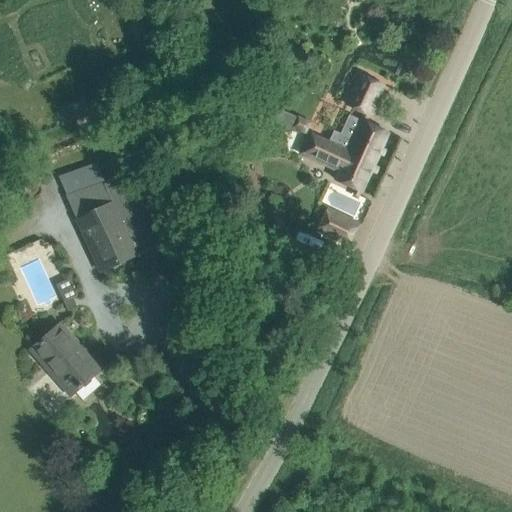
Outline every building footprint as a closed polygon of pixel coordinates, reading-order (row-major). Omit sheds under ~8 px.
[(302,47),(292,50),(295,60),(304,57),(302,47)] [(348,106),(370,116),(383,85),(362,75),(348,106)] [(57,109),(62,125),(85,118),(81,102),(57,109)] [(263,107),(269,138),(285,134),(285,131),(306,132),(311,122),(267,103),(265,108),(263,107)] [(334,131),(328,143),(336,147),(348,153),(374,165),(388,133),(349,115),(340,134),(334,131)] [(285,134),(269,138),(272,155),(289,152),(285,134)] [(336,147),(328,143),(311,135),(303,153),(340,170),(335,180),(362,192),(374,165),(348,153),(336,147)] [(82,163),(80,154),(64,159),(70,177),(100,168),(98,158),(82,163)] [(129,196),(77,221),(101,271),(153,247),(129,196)] [(318,231),(348,246),(358,224),(328,210),(318,231)] [(73,297),(78,295),(70,278),(56,284),(68,311),(77,307),(73,297)] [(33,346),(60,378),(74,393),(96,373),(76,350),(80,347),(59,323),(33,346)]
